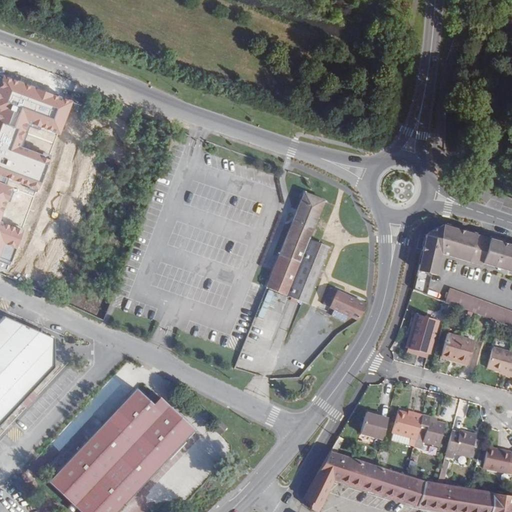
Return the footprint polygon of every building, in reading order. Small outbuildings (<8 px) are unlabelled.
[(74,101),(4,74),(0,84),(0,255),(5,243),(17,247),(22,233),(0,224),(0,221),(8,201),(11,202),(16,187),(7,184),(9,179),(37,190),(50,157),(22,147),(31,125),(61,137),(74,101)] [(306,303),(329,246),(308,238),(324,199),(304,192),(266,287),(306,303)] [(482,262),(511,271),(511,245),(444,225),(426,235),(412,289),(426,295),(432,274),(436,275),(441,254),(481,265),(482,262)] [(366,303),(331,287),(323,304),(330,307),(331,308),(344,314),(347,315),(354,318),(358,320),(366,303)] [(445,301),(451,304),(485,316),(492,321),(493,322),(499,323),(511,327),(511,312),(449,289),(445,301)] [(265,318),(269,306),(275,309),(281,294),(269,290),(259,316),(265,318)] [(329,314),(342,319),(344,314),(331,308),(329,314)] [(0,313),(0,417),(21,396),(26,401),(38,388),(32,383),(54,360),(51,332),(4,309),(0,313)] [(419,351),(428,353),(438,320),(416,314),(410,336),(412,336),(409,348),(419,351)] [(447,334),(441,355),(455,359),(455,361),(467,364),(473,341),(461,338),(447,334)] [(492,347),(487,368),(499,371),(499,373),(511,376),(511,352),(509,352),(492,347)] [(69,501),(78,509),(80,511),(116,511),(194,429),(159,396),(152,403),(136,388),(102,424),(86,442),(48,482),(69,501)] [(392,432),(415,439),(417,433),(422,414),(414,412),(413,414),(398,410),(392,432)] [(366,413),(361,433),(382,439),(388,418),(366,413)] [(417,433),(424,434),(423,441),(439,445),(445,423),(429,419),(429,416),(422,414),(417,433)] [(214,428),(220,434),(227,426),(221,420),(214,428)] [(469,456),(476,434),(460,429),(459,432),(453,452),(469,456)] [(459,432),(452,430),(445,453),(452,455),(453,452),(459,432)] [(422,449),(431,452),(433,445),(424,442),(422,449)] [(487,447),(483,467),(506,472),(511,472),(511,452),(487,447)] [(511,511),(511,495),(469,488),(437,483),(423,480),(405,475),(374,465),(331,451),(301,500),(299,503),(317,511),(318,511),(328,493),(334,480),(417,506),(451,511),(511,511)] [(143,487),(123,508),(126,511),(130,511),(149,493),(143,487)] [(78,509),(69,501),(67,503),(76,511),(78,509)]
